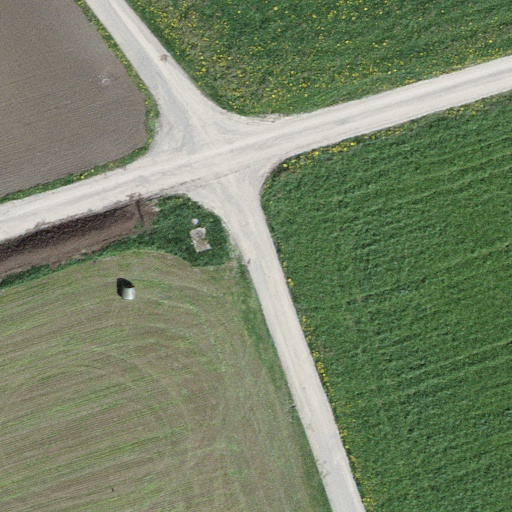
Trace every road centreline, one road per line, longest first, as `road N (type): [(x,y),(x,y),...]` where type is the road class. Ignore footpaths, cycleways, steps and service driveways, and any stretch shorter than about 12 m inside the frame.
road 1 (track): [(0,220),(217,155),(349,511)]
road 2 (track): [(109,0),(217,155),(511,67)]
